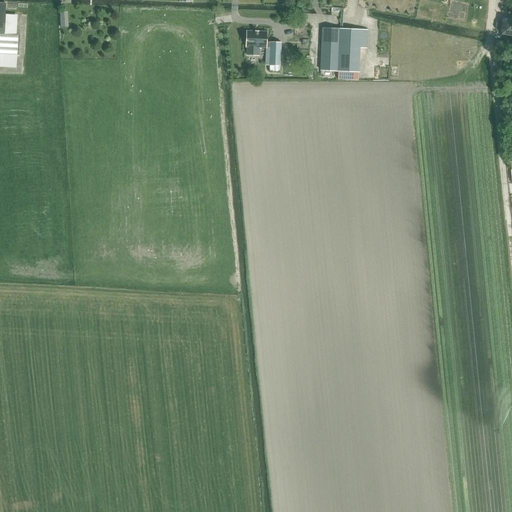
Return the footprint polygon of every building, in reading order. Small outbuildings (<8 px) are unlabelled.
[(511,20),(503,19),(501,34),(511,35),(511,20)] [(321,71),(338,71),(340,29),(311,28),(309,70),(321,71)] [(360,48),(368,49),(369,30),(340,29),(338,71),(359,72),(360,48)] [(247,31),(246,48),(246,55),(259,56),(259,49),(266,49),(270,49),(269,66),(280,67),(281,43),(267,42),(267,32),(247,31)] [(0,53),(18,55),(19,35),(5,34),(0,33),(0,53)] [(338,71),(337,80),(359,80),(359,72),(338,71)]
